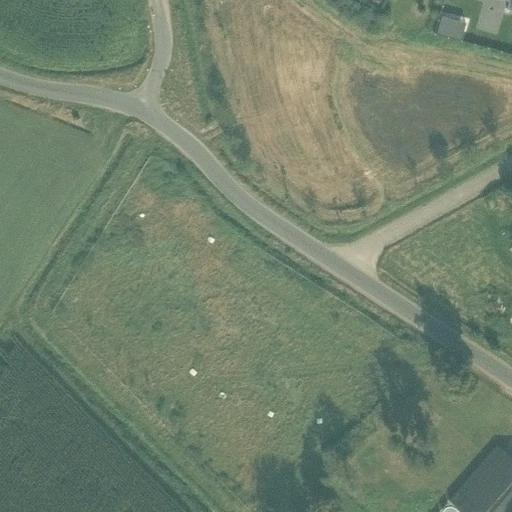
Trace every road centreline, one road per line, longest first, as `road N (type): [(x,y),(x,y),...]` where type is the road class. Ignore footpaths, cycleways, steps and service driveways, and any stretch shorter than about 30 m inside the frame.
road 1 (unclassified): [(511,388),(255,217),(139,106)]
road 2 (unclassified): [(139,106),(0,79)]
